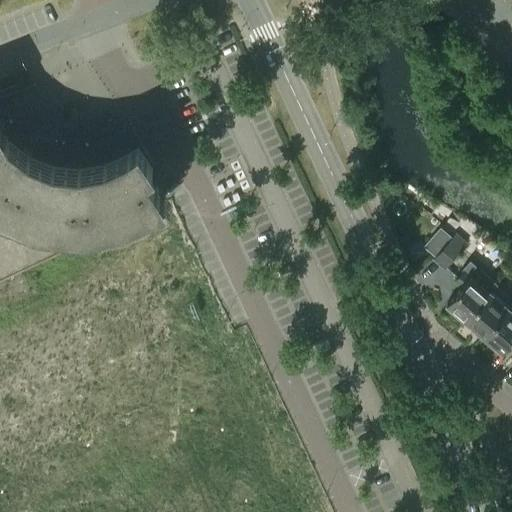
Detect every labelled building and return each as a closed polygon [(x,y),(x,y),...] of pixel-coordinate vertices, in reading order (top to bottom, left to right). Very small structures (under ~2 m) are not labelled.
[(122,217),(162,198),(143,170),(152,164),(142,148),(131,156),(106,168),(78,173),(50,170),(23,159),(1,142),(2,142),(0,140),(0,276),(81,237),(81,224),(122,217)] [(444,268),(466,242),(455,232),(451,237),(441,228),(424,248),(434,257),(433,258),(444,268)] [(460,286),(446,302),(455,309),(455,312),(461,317),(463,317),(465,318),(489,291),(491,288),(496,284),(469,261),(453,280),(460,286)] [(483,334),(507,307),(489,291),(465,318),(483,334)] [(511,311),(507,307),(483,334),(485,336),(485,338),(491,344),(494,343),(503,351),(511,339),(511,311)]
